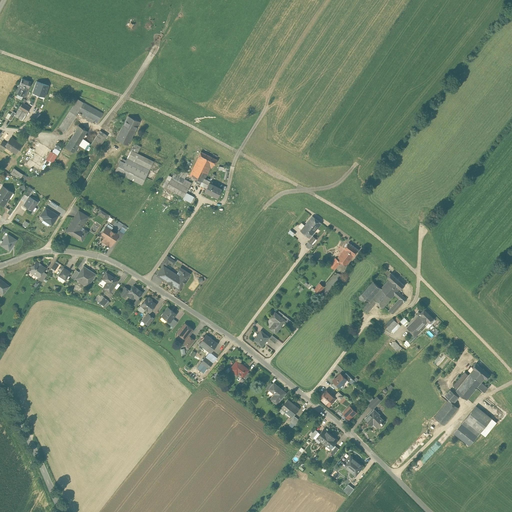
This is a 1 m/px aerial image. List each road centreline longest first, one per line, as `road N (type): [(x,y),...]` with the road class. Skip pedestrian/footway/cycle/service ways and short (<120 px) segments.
road 1 (unclassified): [(430,511),(274,369),(125,268),(57,250),(0,265)]
road 2 (secondary): [(61,511),(0,394)]
